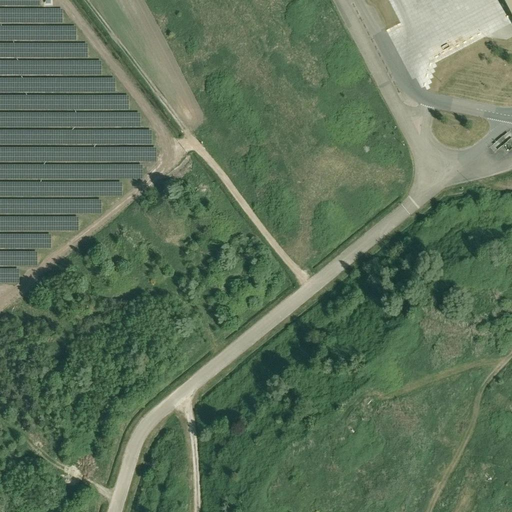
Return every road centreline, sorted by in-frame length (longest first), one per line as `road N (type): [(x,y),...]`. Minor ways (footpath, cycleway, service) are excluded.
road 1 (track): [(86,0),(308,290)]
road 2 (track): [(507,359),(386,398),(361,397),(278,467),(257,511)]
road 3 (track): [(429,511),(483,384),(511,355)]
road 4 (track): [(184,392),(197,511)]
